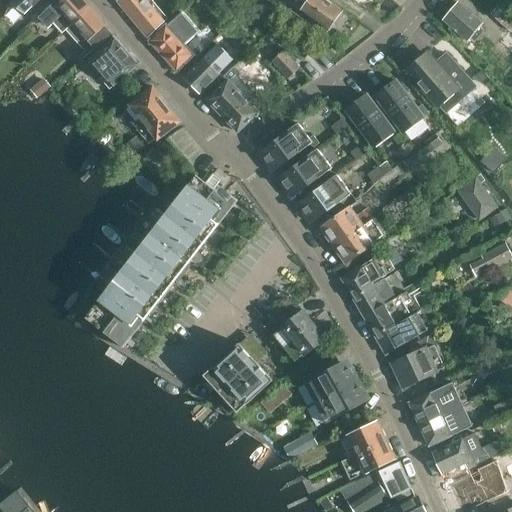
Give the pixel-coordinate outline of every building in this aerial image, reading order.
[(90,8),(82,0),(65,0),(57,7),(69,19),(73,24),(90,8)] [(151,6),(145,0),(115,0),(133,21),(151,6)] [(342,11),(326,0),(309,0),(307,3),(303,0),(298,0),(294,6),(327,31),(342,11)] [(483,24),(459,3),(444,20),(468,41),(462,48),(470,55),(479,45),(475,42),(485,31),(480,27),(483,24)] [(511,16),(499,5),(490,14),(510,32),(511,33),(511,31),(511,16)] [(166,25),(151,6),(133,21),(148,39),(166,25)] [(114,38),(108,30),(104,26),(105,25),(90,8),(73,24),(77,28),(88,41),(98,31),(101,34),(88,46),(95,54),(114,38)] [(76,34),(74,32),(77,28),(73,24),(69,19),(59,28),(64,33),(56,41),(61,47),(76,34)] [(194,56),(186,47),(190,44),(184,37),(180,41),(167,27),(150,42),(177,72),(194,56)] [(511,52),(511,31),(511,33),(510,32),(501,41),(511,52)] [(114,38),(95,54),(90,59),(114,87),(126,77),(129,74),(137,67),(137,66),(137,64),(137,63),(137,62),(115,37),(114,38)] [(300,69),(286,54),(289,52),(280,43),(279,41),(264,54),(288,80),(300,69)] [(440,106),(446,114),(476,87),(447,54),(436,64),(426,54),(407,71),(439,107),(440,106)] [(200,94),(219,74),(204,59),(185,79),(200,94)] [(507,71),(511,65),(506,60),(495,70),(494,69),(489,74),(496,82),(507,71)] [(228,81),(207,101),(222,117),(250,91),(235,75),(229,81),(228,81)] [(424,119),(395,81),(376,95),(405,134),(424,119)] [(181,122),(153,87),(131,105),(158,140),(181,122)] [(250,91),(222,117),(238,133),(259,113),(257,112),(264,106),(250,91)] [(511,102),(504,93),(489,104),(500,117),(511,107),(511,102)] [(395,134),(366,95),(347,110),(375,148),(395,134)] [(338,135),(349,127),(343,118),(332,127),(338,135)] [(288,162),(313,143),(299,124),(260,153),(269,164),(282,154),(288,162)] [(438,137),(403,162),(409,170),(444,145),(438,137)] [(357,161),(368,152),(362,144),(351,153),(357,161)] [(307,188),(332,169),(318,149),(279,178),(288,190),(301,180),(307,188)] [(498,154),(481,167),(490,179),(507,167),(498,154)] [(374,183),(385,175),(379,167),(368,175),(374,183)] [(326,214),(352,195),(337,175),(299,204),(307,216),(320,206),(326,214)] [(93,311),(111,324),(104,333),(124,349),(238,201),(221,188),(217,192),(197,176),(93,311)] [(501,212),(478,178),(460,190),(477,215),(471,219),(476,226),(489,219),(492,226),(504,220),(501,212)] [(333,246),(363,226),(350,208),(321,228),(333,246)] [(409,224),(403,215),(391,223),(398,232),(409,224)] [(346,264),(376,244),(363,226),(333,246),(346,264)] [(511,258),(511,252),(503,236),(481,249),(491,269),(511,258)] [(373,284),(395,269),(384,253),(362,266),(341,279),(353,298),(374,286),(373,284)] [(474,295),(496,281),(490,270),(467,283),(474,295)] [(384,304),(406,291),(395,273),(374,286),(353,298),(364,317),(385,305),(384,304)] [(395,322),(417,309),(407,293),(385,305),(364,317),(375,336),(396,324),(395,322)] [(325,339),(317,329),(303,312),(283,328),(284,329),(276,335),(296,361),(304,355),(305,356),(325,339)] [(406,341),(428,329),(419,313),(397,326),(396,324),(375,336),(386,355),(407,343),(406,341)] [(444,368),(435,346),(437,345),(432,334),(410,347),(413,354),(410,356),(410,355),(392,364),(403,388),(444,368)] [(204,376),(221,395),(257,362),(240,344),(204,376)] [(257,362),(221,395),(238,413),(273,381),(257,362)] [(315,404),(357,380),(351,368),(336,376),(332,369),(332,368),(304,383),(315,404)] [(353,408),(349,400),(364,393),(357,380),(315,404),(326,424),(354,409),(353,408)] [(262,400),(271,411),(293,393),(284,382),(262,400)] [(453,383),(431,393),(410,403),(409,403),(420,425),(441,415),(463,405),(453,383)] [(463,405),(441,415),(420,425),(430,447),(473,427),(463,405)] [(386,441),(385,439),(387,436),(384,430),(381,429),(377,422),(341,440),(350,458),(386,441)] [(472,460),(462,440),(433,453),(443,474),(463,464),(472,460)] [(368,472),(395,459),(392,453),(393,450),(390,444),(387,443),(386,441),(350,458),(355,469),(351,471),(356,482),(370,476),(368,472)] [(505,452),(500,441),(477,452),(482,463),(505,452)] [(392,498),(412,489),(400,462),(380,472),(383,479),(348,502),(354,511),(368,511),(391,497),(392,498)] [(445,480),(466,471),(463,464),(443,474),(445,480)] [(448,486),(467,477),(468,478),(469,477),(466,471),(445,480),(448,486)] [(468,511),(481,506),(468,478),(467,477),(448,486),(460,511),(468,511)] [(0,507),(1,509),(3,511),(27,511),(16,497),(13,496),(11,495),(9,494),(7,495),(5,495),(4,496),(3,497),(2,498),(1,499),(0,501),(0,507)] [(425,511),(419,497),(393,509),(394,511),(425,511)]
